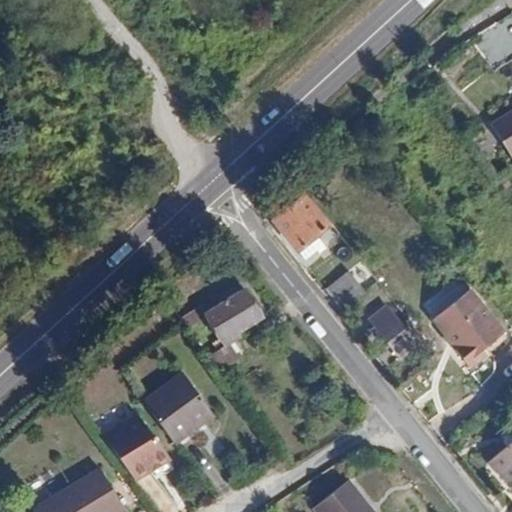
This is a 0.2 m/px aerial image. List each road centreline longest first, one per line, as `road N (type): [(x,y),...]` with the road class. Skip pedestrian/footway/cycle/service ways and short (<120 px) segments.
road 1 (residential): [(396,414),(212,177)]
road 2 (secondary): [(212,177),(0,373)]
road 3 (secondary): [(409,0),(212,177)]
road 4 (unclassified): [(212,177),(165,124),(141,55),(100,0)]
road 5 (residential): [(396,414),(241,511)]
road 6 (residential): [(474,511),(396,414)]
